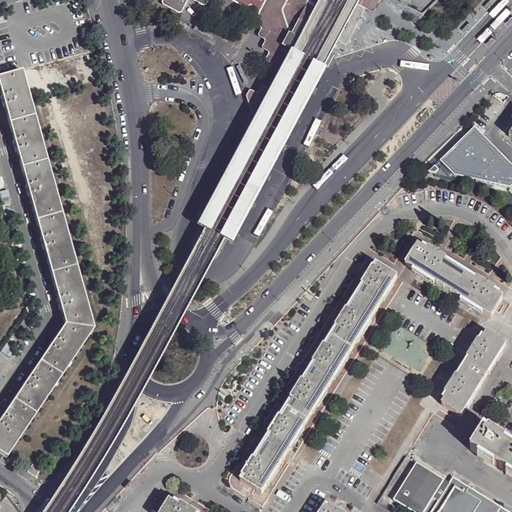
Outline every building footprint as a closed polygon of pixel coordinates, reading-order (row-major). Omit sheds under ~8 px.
[(248,104),(252,117),(194,228),(196,229),(229,247),(323,72),(321,71),(321,70),(323,71),(330,57),(328,56),(329,55),(334,47),(336,43),(341,46),(344,47),(364,9),(373,13),(377,5),(380,0),(167,0),(167,1),(185,10),(190,0),(202,0),(208,3),(209,0),(223,0),(229,3),(244,11),(256,17),(253,22),(261,27),(257,34),(263,38),(264,38),(261,46),(268,51),(264,58),(272,63),(268,70),(276,74),(268,88),(262,85),(257,93),(250,89),(246,95),(248,104)] [(24,69),(0,74),(0,80),(66,321),(0,419),(0,448),(8,454),(95,327),(24,69)] [(511,167),(475,130),(429,174),(435,175),(434,177),(507,193),(511,188),(511,167)] [(446,293),(458,274),(444,265),(446,262),(428,250),(426,253),(417,247),(405,266),(446,293)] [(357,299),(376,311),(397,279),(377,267),(375,270),(372,268),(361,286),(364,288),(357,299)] [(458,274),(446,293),(489,321),(501,302),(492,296),(494,293),(477,282),(475,285),(458,274)] [(332,338),(352,350),(376,311),(357,299),(348,313),(345,311),(334,328),(337,330),(332,338)] [(464,370),(484,381),(506,347),(486,334),(480,344),(477,342),(467,359),(470,361),(464,370)] [(309,375),(329,387),(352,350),(332,338),(326,348),(323,347),(312,364),(314,366),(309,375)] [(484,381),(464,370),(458,378),(456,377),(445,395),(447,396),(441,405),(461,418),(484,381)] [(287,409),(307,422),(329,387),(309,375),(303,383),(301,382),(289,400),(292,401),(287,409)] [(262,450),(282,463),(307,422),(287,409),(281,419),(278,418),(267,435),(270,437),(262,450)] [(497,468),(509,449),(503,445),(505,442),(487,431),(486,434),(482,432),(470,451),(495,466),(497,468)] [(511,450),(509,449),(497,468),(511,477),(511,450)] [(282,463),(262,450),(255,462),(252,460),(241,478),(244,479),(241,483),(262,496),(282,463)] [(505,511),(452,480),(450,484),(415,463),(392,499),(411,511),(505,511)] [(34,479),(40,471),(31,466),(26,473),(34,479)] [(193,511),(182,505),(180,508),(168,501),(161,511),(193,511)]
